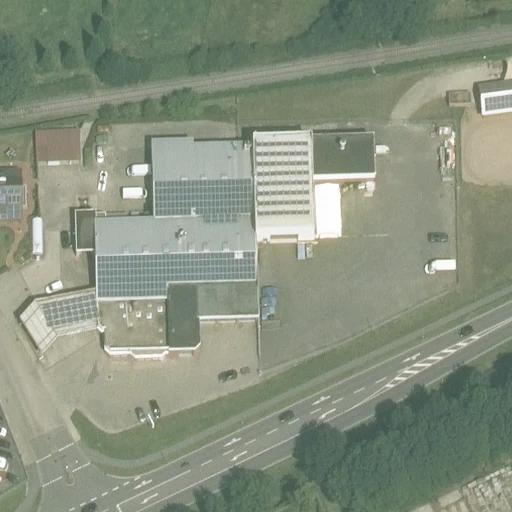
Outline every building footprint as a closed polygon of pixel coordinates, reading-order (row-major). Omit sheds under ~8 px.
[(511,88),(481,92),(484,121),(511,118),(511,88)] [(474,96),(448,97),(449,101),(449,109),(465,108),(474,108),(474,96)] [(49,137),(49,168),(83,168),(83,137),(49,137)] [(381,145),(149,150),(151,228),(98,229),(99,258),(100,331),(106,338),(112,338),(112,356),(118,361),(133,361),(138,366),(165,366),(171,360),(200,359),(206,354),(205,330),(264,329),(262,246),(323,244),(322,188),(382,187),(381,145)] [(0,229),(26,229),(25,179),(0,179),(0,229)] [(74,259),(99,258),(98,229),(98,222),(73,222),(74,259)]
